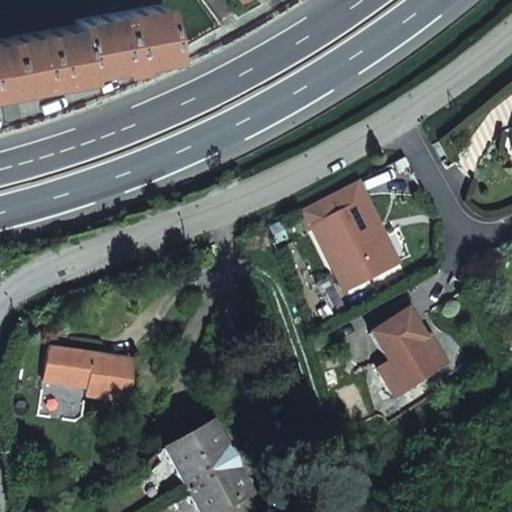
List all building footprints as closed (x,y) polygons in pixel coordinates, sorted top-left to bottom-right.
[(136,62),(171,56),(161,4),(73,21),(74,25),(0,38),(0,92),(51,83),(87,76),(86,71),(118,65),(119,70),(128,68),(137,67),(136,62)] [(355,182),(297,212),(306,230),(311,228),(344,291),(390,266),(358,203),(364,200),(355,182)] [(397,263),(364,200),(358,203),(390,266),(397,263)] [(405,309),(369,333),(387,362),(383,365),(392,379),(399,390),(406,391),(438,369),(440,363),(424,337),(405,309)] [(428,335),(424,337),(440,363),(438,369),(447,364),(428,335)] [(130,361),(45,348),(41,382),(77,387),(78,382),(86,383),(85,388),(84,396),(124,402),(130,361)] [(399,390),(392,379),(385,383),(394,398),(406,391),(399,390)] [(252,511),(204,426),(160,451),(194,511),(252,511)]
